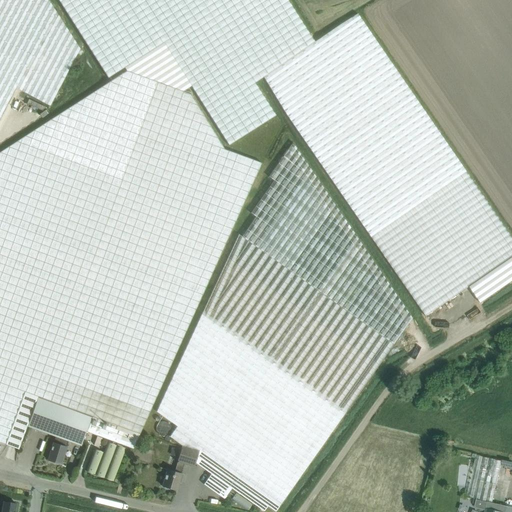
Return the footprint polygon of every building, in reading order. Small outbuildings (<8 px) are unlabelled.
[(0,0),(0,118),(17,87),(50,105),(80,49),(48,0),(0,0)] [(59,0),(108,77),(125,67),(127,70),(182,91),(191,85),(229,145),(238,139),(276,116),(256,83),(264,77),(419,308),(425,316),(468,287),(479,303),(511,280),(511,238),(357,14),(315,42),(288,0),(59,0)] [(0,442),(18,449),(27,426),(55,436),(48,460),(61,464),(68,441),(81,446),(86,431),(133,449),(260,162),(223,149),(192,95),(182,91),(174,88),(127,70),(0,152),(0,442)] [(411,318),(293,143),(269,177),(273,181),(251,213),(256,217),(242,237),(238,234),(157,412),(177,426),(170,436),(182,446),(174,472),(167,470),(162,487),(177,491),(182,474),(181,473),(184,465),(194,468),(196,463),(211,474),(203,484),(224,499),(231,488),(264,511),(268,506),(275,511),(411,318)] [(492,502),(502,461),(476,455),(467,496),(487,501),(492,502)] [(251,511),(253,511),(256,506),(238,496),(234,503),(251,511)] [(511,511),(511,506),(492,502),(487,501),(487,502),(476,500),(475,506),(476,508),(477,508),(479,511),(483,510),(485,510),(484,511),(511,511)] [(14,511),(15,511),(16,504),(4,501),(1,511),(14,511)]
